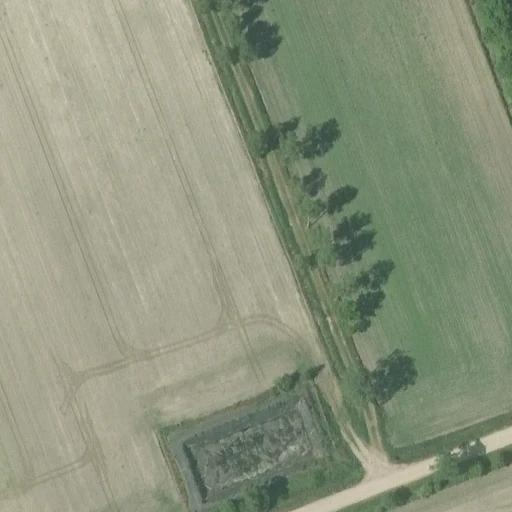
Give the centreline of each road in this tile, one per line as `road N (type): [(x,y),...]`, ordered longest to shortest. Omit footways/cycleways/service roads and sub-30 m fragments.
road 1 (track): [(209,0),(391,482)]
road 2 (track): [(511,437),(313,511)]
